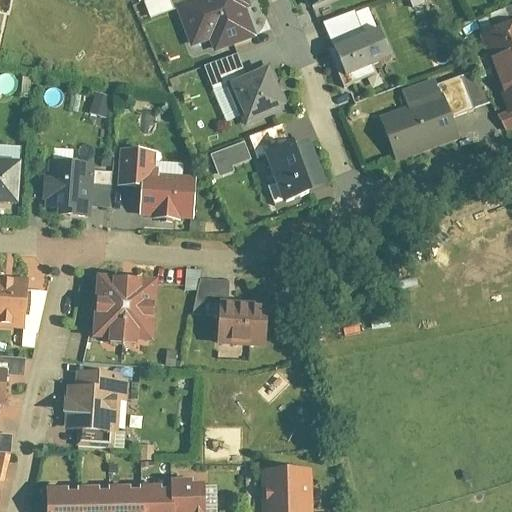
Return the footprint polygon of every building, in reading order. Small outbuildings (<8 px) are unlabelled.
[(152,0),(149,1),(155,19),(180,10),(205,0),(152,0)] [(205,0),(180,10),(195,50),(213,43),(216,52),(261,36),(252,11),(256,9),(252,0),(205,0)] [(308,0),(313,10),(336,0),(308,0)] [(511,28),(487,37),(511,110),(511,28)] [(382,33),(336,51),(348,79),(393,60),(382,33)] [(229,123),(245,117),(232,86),(251,78),(242,54),(208,67),(229,123)] [(245,117),(249,127),(290,111),(273,70),(251,78),(232,86),(245,117)] [(412,109),(384,119),(400,163),(465,139),(442,77),(405,90),(412,109)] [(100,93),(94,115),(109,119),(115,97),(100,93)] [(503,113),(510,133),(511,132),(511,110),(503,113)] [(214,156),(222,179),(238,174),(236,169),(256,162),(250,143),(214,156)] [(269,158),(286,206),(315,196),(314,192),(328,187),(312,143),(269,158)] [(123,151),(120,188),(145,190),(143,219),(196,223),(199,179),(160,176),(162,153),(123,151)] [(0,207),(20,209),(23,164),(0,162),(0,207)] [(53,164),(49,217),(94,220),(95,208),(113,210),(115,175),(99,174),(100,167),(53,164)] [(28,285),(0,282),(0,333),(25,335),(28,285)] [(156,285),(95,282),(91,348),(153,351),(156,285)] [(218,285),(199,284),(197,317),(217,318),(218,285)] [(219,310),(216,353),(264,357),(268,314),(219,310)] [(25,363),(0,362),(0,375),(25,375),(25,363)] [(71,375),(65,436),(112,441),(118,380),(71,375)] [(0,445),(0,457),(11,458),(11,446),(0,445)] [(152,450),(138,451),(139,464),(153,464),(152,450)] [(312,511),(313,479),(259,478),(258,511),(312,511)] [(204,511),(204,491),(172,492),(172,511),(204,511)] [(172,511),(172,492),(140,493),(140,511),(172,511)] [(140,511),(140,493),(108,494),(108,511),(140,511)] [(108,511),(108,494),(76,495),(76,511),(108,511)] [(76,511),(76,495),(44,496),(44,511),(76,511)]
